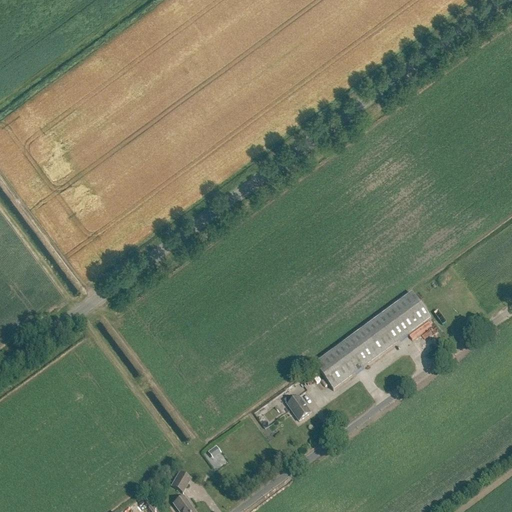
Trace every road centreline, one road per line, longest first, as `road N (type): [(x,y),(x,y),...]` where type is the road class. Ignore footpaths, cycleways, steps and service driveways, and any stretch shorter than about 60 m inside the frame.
road 1 (tertiary): [(0,369),(499,0)]
road 2 (unclassified): [(236,511),(511,309)]
